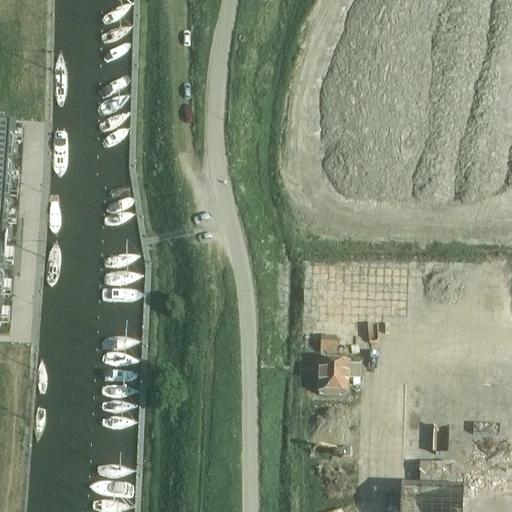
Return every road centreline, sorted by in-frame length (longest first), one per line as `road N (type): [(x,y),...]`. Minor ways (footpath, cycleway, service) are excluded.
road 1 (residential): [(249,511),(249,343),(240,268),(216,197),(213,147),(226,0)]
road 2 (unknown): [(355,511),(365,359),(391,353),(511,366)]
